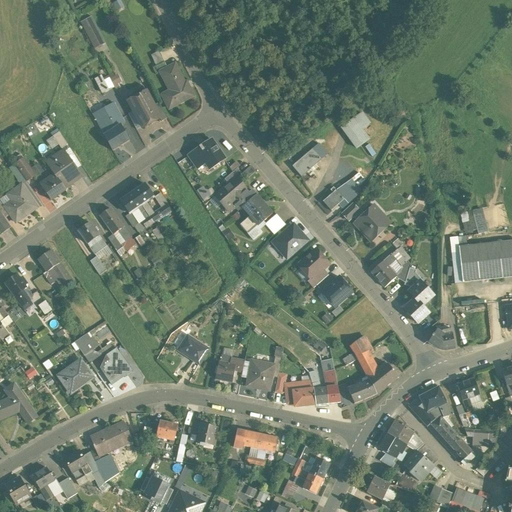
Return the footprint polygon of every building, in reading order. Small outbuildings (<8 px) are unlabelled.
[(89,18),(81,23),(95,49),(103,45),(89,18)] [(164,62),(152,68),(156,74),(159,73),(159,72),(167,68),(164,62)] [(184,83),(174,64),(167,68),(159,72),(159,73),(166,86),(171,83),(176,93),(163,100),(168,109),(181,103),(181,102),(185,99),(186,100),(194,96),(187,81),(184,83)] [(109,79),(114,89),(119,87),(117,84),(121,82),(118,75),(114,76),(113,73),(108,76),(109,79)] [(103,76),(95,80),(103,95),(114,89),(109,79),(105,81),(103,76)] [(145,92),(127,102),(142,128),(159,119),(153,106),(145,92)] [(158,103),(153,106),(159,119),(160,122),(166,119),(158,103)] [(113,104),(92,116),(103,136),(119,126),(123,123),(113,104)] [(362,114),(342,129),(357,149),(369,140),(361,130),(370,124),(362,114)] [(119,126),(103,136),(112,152),(128,141),(119,126)] [(67,144),(59,132),(52,136),(60,149),(67,144)] [(200,148),(188,156),(196,167),(204,161),(210,170),(225,160),(211,140),(207,143),(206,142),(199,147),(200,148)] [(313,149),(293,167),(302,178),(322,160),(313,149)] [(63,151),(46,162),(55,175),(64,188),(81,177),(63,151)] [(34,175),(23,159),(15,164),(26,181),(34,175)] [(237,169),(224,180),(229,185),(236,178),(237,178),(242,174),(237,169)] [(55,175),(49,179),(50,180),(42,186),(47,193),(45,194),(51,202),(60,195),(59,194),(65,190),(64,188),(55,175)] [(229,185),(215,196),(216,197),(219,195),(224,200),(221,203),(228,211),(227,211),(228,212),(235,206),(244,199),(241,196),(247,190),(237,178),(236,178),(229,185)] [(351,180),(336,191),(344,200),(338,206),(343,211),(362,194),(351,180)] [(145,184),(133,193),(142,206),(147,203),(154,197),(145,184)] [(4,206),(3,207),(9,215),(15,223),(37,208),(21,185),(11,191),(16,198),(4,206)] [(244,199),(248,204),(256,196),(252,191),(249,193),(247,190),(241,196),(244,199)] [(344,200),(336,191),(323,202),(331,211),(338,206),(344,200)] [(133,193),(121,202),(122,203),(127,211),(130,215),(132,214),(138,209),(142,206),(133,193)] [(160,193),(154,197),(159,205),(165,201),(160,193)] [(248,204),(243,208),(250,216),(256,223),(260,219),(263,222),(272,214),(256,196),(248,204)] [(244,199),(235,206),(239,211),(243,208),(248,204),(244,199)] [(4,206),(1,201),(0,201),(0,211),(5,219),(9,215),(3,207),(4,206)] [(127,211),(122,203),(119,206),(124,213),(127,211)] [(147,203),(142,206),(149,216),(154,213),(147,203)] [(154,213),(149,216),(153,223),(172,212),(167,205),(154,213)] [(353,205),(342,215),(349,221),(354,217),(359,211),(353,205)] [(142,206),(138,209),(144,219),(149,216),(142,206)] [(358,221),(357,222),(361,227),(359,229),(372,242),(387,228),(378,219),(383,215),(374,206),(363,216),(358,221)] [(110,209),(100,216),(113,235),(113,236),(123,228),(110,209)] [(5,219),(0,211),(0,233),(0,234),(11,227),(5,219)] [(359,211),(354,217),(358,221),(363,216),(359,211)] [(462,214),(466,232),(477,230),(473,211),(462,214)] [(277,213),(265,224),(274,235),(286,224),(277,213)] [(130,215),(126,218),(133,228),(137,225),(139,224),(132,214),(130,215)] [(144,219),(141,222),(146,229),(153,223),(149,216),(144,219)] [(250,216),(240,225),(248,235),(263,222),(260,219),(256,223),(250,216)] [(99,236),(90,223),(78,232),(88,245),(99,236)] [(307,241),(293,225),(274,242),(287,258),(307,241)] [(165,233),(160,226),(156,228),(157,229),(160,235),(161,235),(165,233)] [(123,228),(113,236),(120,244),(121,246),(131,238),(123,228)] [(160,235),(157,229),(153,231),(159,242),(164,239),(161,235),(160,235)] [(113,235),(108,238),(114,248),(120,244),(113,236),(113,235)] [(140,236),(136,239),(142,247),(145,244),(140,236)] [(455,284),(462,283),(459,248),(457,237),(450,238),(455,284)] [(136,245),(131,238),(121,246),(123,248),(117,252),(119,256),(136,245)] [(398,239),(392,244),(397,250),(397,249),(397,250),(400,247),(403,245),(398,239)] [(511,241),(459,248),(462,283),(511,278),(511,241)] [(97,243),(90,248),(95,255),(101,250),(98,245),(97,243)] [(120,244),(114,248),(117,252),(123,248),(121,246),(120,244)] [(397,250),(391,254),(383,262),(387,267),(395,260),(402,268),(407,261),(410,258),(400,247),(397,250),(397,249),(397,250)] [(315,250),(302,262),(300,262),(298,264),(298,267),(300,270),(302,270),(311,280),(312,281),(323,271),(329,265),(323,259),(323,260),(320,257),(321,256),(315,250)] [(50,252),(38,260),(47,272),(48,273),(52,269),(59,265),(59,264),(57,260),(53,255),(50,252)] [(107,270),(97,257),(90,261),(99,276),(107,270)] [(158,257),(151,260),(155,267),(162,264),(158,257)] [(395,260),(387,267),(397,277),(396,277),(398,279),(402,268),(395,260)] [(407,261),(402,268),(398,279),(398,280),(398,279),(405,283),(409,268),(410,265),(407,261)] [(387,267),(383,262),(371,273),(385,288),(396,277),(397,277),(387,267)] [(59,265),(52,269),(59,278),(65,274),(59,265)] [(416,270),(409,268),(405,283),(404,285),(410,287),(412,289),(420,281),(420,282),(422,280),(415,273),(416,270)] [(52,269),(48,273),(47,272),(44,275),(51,285),(56,280),(59,278),(52,269)] [(140,269),(135,272),(138,278),(143,275),(140,269)] [(323,271),(312,281),(311,280),(309,282),(314,288),(316,287),(328,277),(323,271)] [(59,278),(56,280),(63,289),(72,283),(65,274),(59,278)] [(328,277),(316,287),(322,294),(324,292),(335,282),(329,275),(328,277)] [(17,276),(5,284),(14,297),(20,293),(26,288),(17,276)] [(339,278),(335,282),(324,292),(322,294),(334,308),(352,293),(339,278)] [(420,282),(420,281),(412,289),(408,292),(415,299),(422,306),(434,296),(420,282)] [(20,293),(14,297),(22,307),(27,303),(20,293)] [(422,306),(415,299),(404,309),(418,324),(429,313),(422,306)] [(39,306),(45,315),(53,309),(46,300),(39,306)] [(9,316),(3,307),(0,309),(0,315),(4,321),(9,316)] [(452,332),(441,334),(436,331),(428,343),(436,348),(441,351),(446,351),(455,349),(452,332)] [(86,334),(80,338),(83,343),(89,339),(86,334)] [(188,336),(178,351),(199,365),(209,350),(188,336)] [(363,337),(350,347),(354,353),(358,359),(359,361),(368,379),(376,375),(375,374),(376,372),(368,356),(373,352),(371,349),(363,337)] [(80,338),(74,342),(84,356),(90,352),(83,343),(80,338)] [(116,349),(108,355),(113,363),(101,371),(111,385),(132,371),(116,349)] [(354,353),(342,360),(346,366),(355,360),(358,359),(354,353)] [(281,359),(275,358),(273,365),(274,366),(272,377),(278,378),(278,375),(281,359)] [(244,361),(237,360),(236,363),(235,366),(236,366),(235,371),(242,373),(244,362),(244,361)] [(80,361),(58,376),(64,385),(69,381),(75,390),(92,378),(80,361)] [(273,365),(251,361),(251,363),(244,362),(242,373),(241,378),(248,379),(246,387),(269,391),(272,377),(274,366),(273,365)] [(233,365),(219,363),(216,380),(232,383),(235,371),(236,366),(235,366),(233,365)] [(376,372),(375,374),(376,375),(368,379),(369,380),(376,394),(377,394),(398,377),(387,364),(376,372)] [(511,367),(502,371),(504,378),(505,382),(507,386),(511,384),(511,367)] [(334,370),(328,371),(330,384),(333,385),(333,387),(337,387),(334,370)] [(314,372),(309,373),(310,376),(310,378),(312,385),(318,383),(315,374),(314,372)] [(278,378),(275,392),(282,394),(286,393),(285,385),(286,385),(285,382),(284,382),(285,376),(278,375),(278,378)] [(286,385),(285,385),(286,393),(288,404),(295,407),(316,404),(313,390),(312,385),(310,378),(286,385)] [(474,379),(457,385),(461,396),(462,401),(463,401),(469,399),(479,395),(474,379)] [(355,386),(348,389),(354,404),(370,397),(376,394),(369,380),(362,383),(355,386)] [(333,387),(327,388),(327,389),(328,404),(340,403),(337,387),(333,387)] [(439,387),(419,397),(427,411),(427,412),(432,409),(438,406),(446,402),(439,387)] [(319,390),(313,390),(316,404),(316,405),(328,404),(327,389),(319,390)] [(37,418),(17,390),(8,396),(17,408),(27,424),(37,418)] [(479,395),(469,399),(472,406),(482,403),(479,395)] [(427,411),(419,397),(409,406),(427,427),(431,423),(435,420),(434,419),(427,412),(427,411)] [(10,399),(0,403),(0,415),(17,408),(10,399)] [(469,399),(463,401),(465,409),(472,406),(469,399)] [(446,402),(438,406),(444,417),(450,415),(446,402)] [(465,413),(459,416),(463,427),(470,426),(465,413)] [(440,415),(434,419),(435,420),(431,423),(432,424),(435,422),(441,418),(440,415)] [(441,418),(435,422),(437,425),(434,427),(460,456),(461,455),(462,456),(465,458),(470,453),(471,453),(445,424),(445,423),(442,418),(441,418)] [(408,427),(396,420),(388,434),(406,445),(413,433),(407,429),(408,427)] [(177,425),(160,421),(156,437),(174,441),(177,425)] [(124,422),(90,438),(94,445),(93,446),(95,450),(99,457),(108,453),(133,441),(124,422)] [(200,425),(193,423),(190,425),(188,431),(190,434),(197,436),(200,425)] [(432,424),(431,423),(427,427),(460,463),(461,462),(465,458),(462,456),(461,455),(460,456),(434,427),(432,424)] [(217,428),(200,424),(197,436),(196,442),(214,446),(216,437),(215,437),(217,428)] [(232,429),(229,447),(234,448),(238,430),(232,429)] [(245,432),(238,430),(234,448),(242,450),(243,446),(242,446),(245,432)] [(488,431),(473,430),(473,436),(472,445),(487,446),(488,439),(488,431)] [(261,435),(245,432),(242,446),(243,446),(251,448),(258,449),(261,435)] [(424,444),(413,433),(406,445),(417,451),(416,451),(424,444)] [(406,445),(388,434),(379,449),(395,459),(398,453),(400,455),(406,445)] [(278,439),(261,435),(258,449),(267,451),(275,453),(278,439)] [(500,441),(491,453),(498,459),(508,447),(500,441)] [(438,460),(424,444),(416,451),(417,451),(433,465),(438,460)] [(321,454),(305,447),(302,452),(311,457),(316,459),(317,458),(319,459),(321,454)] [(258,449),(251,448),(249,457),(256,459),(258,449)] [(267,451),(258,449),(256,459),(265,461),(267,451)] [(108,453),(99,457),(95,450),(90,453),(104,483),(114,476),(118,474),(108,453)] [(80,451),(74,455),(74,453),(73,454),(65,459),(64,459),(76,481),(90,473),(92,472),(83,457),(80,451)] [(298,456),(286,451),(282,460),(294,466),(298,456)] [(433,465),(417,451),(404,466),(411,472),(409,473),(419,481),(433,465)] [(90,453),(83,457),(92,472),(90,473),(92,478),(94,477),(99,488),(104,483),(90,453)] [(465,458),(461,462),(463,465),(465,465),(474,457),(470,453),(465,458)] [(491,453),(490,453),(476,470),(484,476),(498,459),(491,453)] [(317,458),(316,459),(311,457),(308,463),(313,466),(310,473),(323,479),(330,464),(319,459),(317,458)] [(304,462),(299,459),(295,467),(300,469),(304,462)] [(241,478),(250,479),(252,468),(243,466),(244,464),(232,462),(230,474),(241,475),(241,478)] [(308,463),(304,462),(300,469),(310,473),(313,466),(308,463)] [(300,469),(295,467),(292,475),(296,477),(297,477),(300,469)] [(46,468),(32,477),(47,500),(54,496),(49,489),(53,487),(50,483),(54,481),(46,468)] [(402,475),(391,468),(388,474),(398,480),(402,475)] [(310,473),(300,469),(297,477),(296,477),(293,483),(298,485),(303,487),(310,473)] [(217,484),(221,474),(214,471),(210,481),(217,484)] [(323,479),(310,473),(303,487),(302,489),(315,495),(323,479)] [(114,476),(104,483),(108,485),(116,480),(114,476)] [(146,477),(140,490),(145,493),(151,480),(146,477)] [(390,485),(375,477),(367,493),(382,500),(384,498),(387,490),(390,485)] [(19,478),(5,486),(17,505),(30,497),(19,478)] [(169,486),(152,478),(151,480),(145,493),(145,494),(153,497),(152,500),(160,504),(168,488),(169,486)] [(293,483),(289,481),(286,487),(295,491),(298,486),(297,486),(298,485),(293,483)] [(104,483),(99,488),(103,492),(108,485),(104,483)] [(479,511),(484,498),(489,499),(491,494),(460,483),(454,502),(479,511)] [(295,491),(286,487),(283,493),(293,497),(295,491)] [(173,490),(168,488),(161,502),(166,505),(173,490)] [(249,488),(246,495),(254,498),(257,491),(249,488)] [(395,494),(387,490),(384,498),(391,501),(395,494)] [(453,495),(442,490),(436,502),(448,508),(453,495)] [(200,511),(204,504),(179,491),(169,511),(200,511)] [(268,496),(260,493),(257,500),(265,503),(268,496)] [(42,505),(36,495),(31,499),(38,510),(44,506),(42,505)] [(376,511),(378,510),(362,502),(357,511),(376,511)] [(231,511),(233,509),(222,503),(219,509),(215,507),(213,511),(231,511)]
